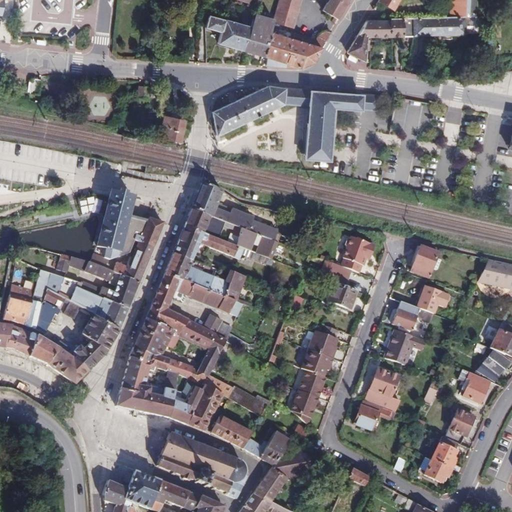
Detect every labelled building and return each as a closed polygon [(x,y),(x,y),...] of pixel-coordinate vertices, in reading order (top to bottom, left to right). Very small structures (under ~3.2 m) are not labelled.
[(228,0),(259,8),(260,0),(228,0)] [(282,0),(277,20),(276,25),(295,31),(303,0),(282,0)] [(333,23),(336,25),(344,11),(350,0),(330,0),(324,11),(335,18),(333,23)] [(379,0),(379,1),(393,9),(397,0),(379,0)] [(468,20),(468,4),(451,3),(451,20),(468,20)] [(244,53),(266,59),(273,37),(276,25),(277,20),(267,16),(263,33),(252,30),(244,53)] [(220,46),(244,53),(252,30),(212,18),(208,31),(223,36),(220,46)] [(391,22),(367,21),(358,36),(367,37),(393,38),(393,20),(391,20),(391,22)] [(451,20),(393,20),(393,38),(467,39),(467,34),(475,33),(475,26),(468,26),(468,20),(451,20)] [(319,38),(327,42),(332,34),(327,32),(319,37),(319,38)] [(367,37),(358,36),(357,38),(349,51),(350,52),(373,64),(373,57),(366,55),(366,51),(369,51),(369,43),(367,43),(367,41),(367,39),(367,37)] [(270,61),(268,69),(301,71),(308,67),(315,64),(316,62),(327,42),(319,38),(318,39),(316,43),(313,48),(290,42),(273,37),(266,59),(270,61)] [(27,95),(37,96),(39,81),(29,80),(27,95)] [(268,88),(214,114),(218,137),(284,107),(284,105),(310,106),(311,91),(268,88)] [(363,95),(311,91),(310,108),(312,108),(311,126),(335,127),(336,109),(363,110),(363,95)] [(377,96),(363,95),(363,110),(377,111),(377,96)] [(186,124),(166,120),(163,137),(183,141),(186,124)] [(335,127),(311,126),(311,134),(334,135),(335,127)] [(333,161),(334,135),(311,134),(310,160),(333,161)] [(384,182),(412,188),(418,166),(390,159),(384,182)] [(222,195),(203,187),(199,197),(194,206),(192,211),(230,225),(236,228),(248,232),(276,243),(279,232),(253,223),(254,220),(218,206),(222,195)] [(165,222),(151,217),(151,218),(149,218),(147,221),(143,220),(129,217),(131,210),(133,199),(133,198),(112,193),(107,216),(105,223),(99,246),(107,248),(105,258),(113,262),(132,256),(137,243),(140,245),(154,250),(162,229),(165,222)] [(230,225),(192,211),(191,214),(189,220),(185,228),(238,248),(244,250),(248,232),(236,228),(232,236),(227,233),(230,225)] [(238,248),(185,228),(183,233),(177,248),(175,252),(194,259),(199,246),(234,259),(238,248)] [(354,273),(360,275),(362,267),(364,267),(369,254),(372,255),(375,247),(352,238),(347,241),(345,246),(346,250),(343,259),(344,260),(341,268),(354,273)] [(145,272),(154,250),(140,245),(130,270),(113,262),(105,258),(96,254),(92,262),(141,282),(145,272)] [(167,271),(165,277),(225,299),(229,286),(189,271),(190,267),(192,267),(193,265),(191,264),(194,259),(175,252),(173,259),(167,271)] [(429,279),(431,273),(435,265),(437,259),(419,253),(412,272),(429,279)] [(19,267),(23,268),(21,255),(13,257),(14,266),(19,267)] [(200,256),(198,261),(231,273),(232,269),(200,256)] [(72,274),(74,259),(63,258),(61,271),(72,274)] [(511,266),(487,261),(479,280),(511,288),(511,266)] [(135,296),(141,282),(92,262),(88,271),(112,281),(114,278),(121,281),(115,296),(109,294),(110,292),(88,283),(87,284),(84,292),(93,296),(103,300),(130,311),(135,296)] [(354,273),(341,268),(325,262),(319,278),(335,284),(347,289),(354,273)] [(150,312),(147,320),(178,338),(188,325),(170,316),(166,314),(173,295),(178,296),(221,313),(220,315),(228,318),(234,303),(225,299),(165,277),(161,286),(150,312)] [(91,303),(93,296),(84,292),(87,284),(74,281),(68,291),(88,301),(89,302),(91,303)] [(351,312),(358,293),(347,289),(335,284),(328,303),(351,312)] [(426,289),(418,310),(419,310),(430,314),(434,316),(442,294),(426,289)] [(51,293),(47,302),(63,311),(64,309),(68,302),(51,293)] [(170,316),(178,296),(173,295),(166,314),(170,316)] [(100,308),(103,300),(93,296),(91,303),(100,308)] [(303,306),(305,298),(293,296),(291,304),(303,306)] [(45,307),(34,305),(11,300),(2,324),(13,326),(45,337),(51,326),(57,315),(50,310),(45,307)] [(125,321),(130,311),(103,300),(100,308),(97,317),(121,331),(125,321)] [(73,304),(68,302),(64,309),(68,312),(73,304)] [(83,310),(73,304),(68,312),(69,312),(70,311),(79,316),(83,310)] [(418,310),(402,304),(394,325),(405,329),(405,332),(411,334),(417,317),(419,310),(418,310)] [(419,310),(417,317),(428,321),(430,314),(419,310)] [(348,330),(352,318),(341,314),(336,326),(348,330)] [(109,351),(121,331),(97,317),(94,316),(85,333),(82,339),(90,345),(107,355),(109,351)] [(215,338),(218,332),(221,323),(209,317),(205,326),(199,323),(196,328),(215,338)] [(139,340),(131,360),(148,366),(152,356),(161,359),(169,341),(175,344),(177,343),(179,338),(178,338),(147,320),(147,321),(139,340)] [(294,365),(299,349),(306,330),(286,322),(273,357),(294,365)] [(511,326),(504,323),(501,331),(511,335),(511,326)] [(178,338),(179,338),(207,354),(202,367),(211,372),(217,374),(220,367),(215,364),(226,343),(222,341),(215,338),(196,328),(188,325),(178,338)] [(0,350),(7,351),(11,331),(0,329),(0,350)] [(335,362),(342,343),(306,330),(299,349),(335,362)] [(21,356),(29,360),(34,346),(27,343),(29,337),(11,331),(7,351),(12,352),(21,356)] [(511,357),(511,335),(501,331),(492,349),(511,357)] [(215,338),(222,341),(225,335),(218,332),(215,338)] [(425,342),(397,332),(385,360),(405,368),(413,348),(422,351),(425,342)] [(29,360),(47,368),(58,352),(54,350),(37,339),(29,337),(27,343),(34,346),(29,360)] [(58,352),(73,363),(76,359),(73,356),(74,354),(58,344),(54,350),(58,352)] [(103,358),(107,355),(90,345),(88,348),(82,354),(78,350),(74,354),(73,356),(76,359),(73,363),(88,373),(93,368),(103,358)] [(505,361),(494,351),(476,373),(481,376),(483,374),(496,383),(511,365),(505,361)] [(85,376),(88,373),(73,363),(58,352),(47,368),(75,387),(85,376)] [(123,388),(138,390),(144,391),(144,390),(151,368),(166,374),(170,361),(161,359),(152,356),(148,366),(131,360),(127,374),(123,388)] [(277,406),(293,415),(316,372),(294,365),(273,357),(269,368),(292,378),(277,404),(277,406)] [(207,388),(223,398),(228,401),(233,391),(207,379),(199,374),(193,372),(191,368),(170,361),(166,374),(174,376),(181,379),(207,388)] [(211,372),(202,367),(199,374),(207,379),(211,372)] [(369,391),(364,403),(393,414),(395,415),(398,410),(387,406),(388,406),(382,403),(384,397),(390,400),(398,378),(379,371),(370,392),(369,391)] [(169,394),(176,397),(181,379),(174,376),(169,394)] [(491,383),(474,376),(464,398),(481,405),(491,383)] [(187,427),(205,433),(223,398),(207,388),(204,394),(187,427)] [(228,401),(262,419),(269,406),(235,388),(233,391),(228,401)] [(162,419),(170,421),(175,402),(176,397),(169,394),(164,393),(162,400),(149,397),(150,392),(144,390),(144,391),(138,390),(137,396),(122,392),(117,410),(162,419)] [(170,421),(187,427),(204,394),(195,390),(185,408),(177,405),(178,402),(175,402),(170,421)] [(438,393),(430,390),(428,396),(435,399),(438,393)] [(364,403),(363,402),(353,425),(372,432),(377,418),(389,423),(393,414),(364,403)] [(452,422),(445,440),(457,445),(460,446),(464,437),(467,438),(478,413),(460,406),(454,419),(451,418),(450,421),(452,422)] [(229,444),(244,452),(249,442),(252,437),(223,421),(215,436),(229,444)] [(300,428),(293,438),(303,444),(309,433),(300,428)] [(184,439),(169,433),(168,432),(166,432),(167,434),(163,444),(159,453),(156,454),(158,457),(154,465),(170,472),(170,473),(173,475),(173,473),(181,476),(180,478),(187,481),(188,479),(192,481),(192,483),(194,483),(196,483),(202,485),(202,487),(203,487),(205,486),(209,488),(209,489),(211,490),(212,489),(222,493),(222,495),(233,499),(245,475),(242,474),(243,471),(242,467),(237,461),(238,459),(236,458),(235,460),(222,455),(223,453),(221,452),(220,454),(214,452),(215,450),(213,449),(212,451),(201,446),(201,444),(199,443),(198,445),(186,440),(186,438),(185,437),(184,439)] [(263,462),(274,468),(283,454),(290,443),(275,435),(268,446),(265,445),(262,449),(249,442),(244,452),(263,462)] [(432,461),(452,471),(456,461),(454,460),(457,453),(454,451),(457,445),(445,440),(442,446),(439,445),(432,461)] [(298,464),(287,481),(303,478),(309,467),(308,459),(298,453),(285,456),(298,464)] [(283,454),(274,468),(273,469),(272,471),(287,481),(298,464),(285,456),(283,454)] [(432,461),(426,459),(420,473),(426,475),(432,461)] [(399,460),(395,471),(401,474),(406,463),(399,460)] [(447,481),(452,471),(432,461),(426,475),(424,478),(441,486),(444,480),(447,481)] [(287,481),(272,471),(263,483),(254,496),(272,504),(287,481)] [(368,479),(353,471),(349,479),(364,487),(368,479)] [(135,475),(128,492),(123,507),(128,510),(130,504),(146,511),(148,511),(161,511),(162,511),(163,508),(154,504),(161,484),(135,475)] [(115,511),(126,511),(128,510),(123,507),(128,492),(109,484),(104,496),(105,504),(116,508),(115,511)] [(190,495),(161,484),(154,504),(163,508),(165,504),(182,510),(190,495)] [(223,511),(225,509),(204,500),(190,495),(182,510),(186,511),(194,511),(195,511),(196,511),(223,511)] [(287,511),(272,504),(254,496),(245,508),(242,511),(287,511)] [(428,511),(410,502),(405,511),(407,511),(428,511)]
